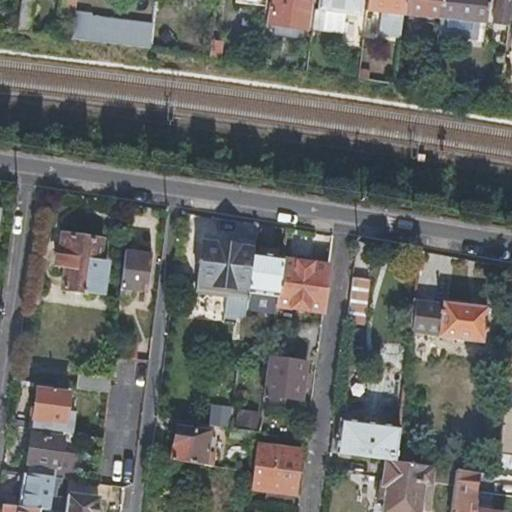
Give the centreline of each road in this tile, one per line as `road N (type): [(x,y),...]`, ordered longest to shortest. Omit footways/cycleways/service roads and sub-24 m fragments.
road 1 (residential): [(178,187),(134,511)]
road 2 (residential): [(309,511),(347,215)]
road 3 (residential): [(30,164),(0,390)]
road 4 (residential): [(178,187),(347,215)]
road 5 (residential): [(347,215),(511,245)]
road 6 (residential): [(30,164),(178,187)]
